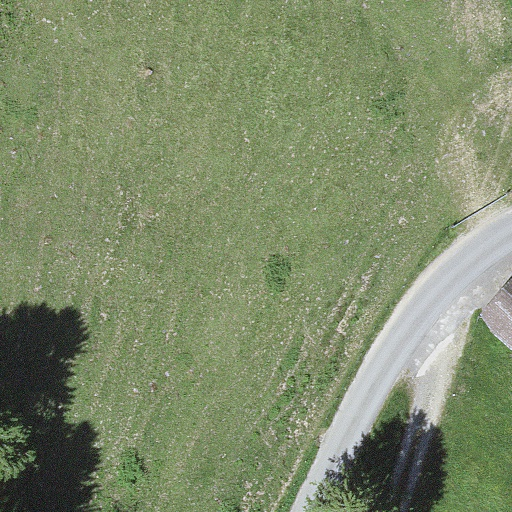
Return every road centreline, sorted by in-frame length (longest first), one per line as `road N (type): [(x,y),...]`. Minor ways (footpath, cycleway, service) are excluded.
road 1 (unclassified): [(307,511),(397,342),(460,264),(511,229)]
road 2 (track): [(436,289),(434,392),(399,511)]
